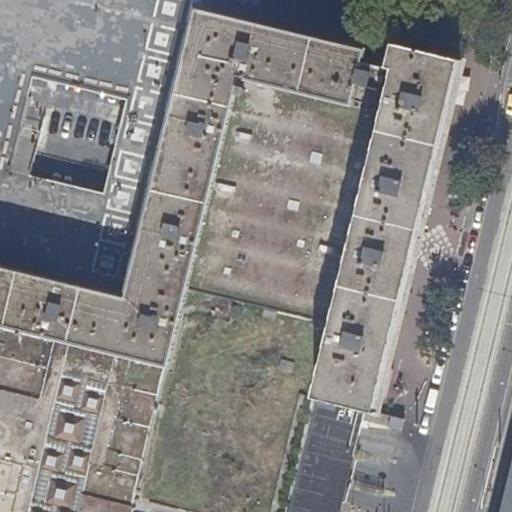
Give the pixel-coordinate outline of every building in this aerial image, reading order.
[(0,0),(0,327),(54,340),(54,338),(131,357),(167,366),(240,74),(351,101),(355,81),(389,89),(394,68),(361,59),(364,47),(195,5),(126,294),(0,263),(0,0)] [(370,415),(459,59),(400,45),(394,68),(389,89),(312,401),(370,415)] [(284,511),(312,401),(389,89),(355,81),(351,101),(240,74),(167,366),(133,498),(189,511),(284,511)] [(28,79),(6,169),(26,174),(43,106),(52,108),(57,87),(28,79)] [(0,511),(10,511),(54,340),(0,327),(0,511)] [(133,498),(167,366),(131,357),(104,465),(90,462),(82,496),(131,507),(133,498)] [(511,511),(511,475),(502,511),(511,511)]
